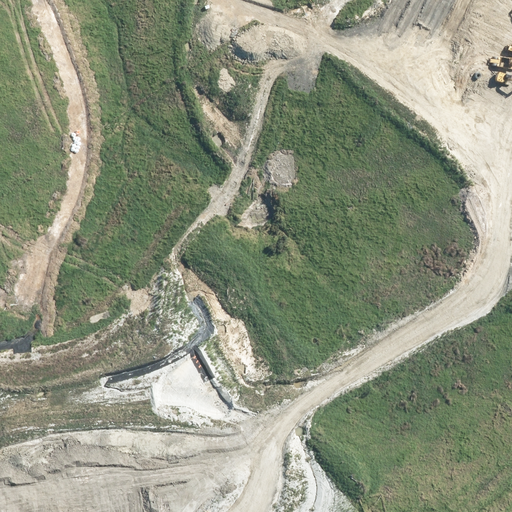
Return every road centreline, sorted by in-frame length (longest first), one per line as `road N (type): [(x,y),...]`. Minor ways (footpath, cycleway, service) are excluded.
road 1 (track): [(0,341),(125,330),(251,171),(289,84),(383,0)]
road 2 (unclassified): [(494,439),(436,378),(304,274),(230,226),(63,142)]
road 3 (trunk): [(511,142),(389,271),(262,386)]
road 4 (trunk): [(14,511),(85,475),(299,319)]
road 5 (trunk): [(44,372),(78,414),(119,424),(299,319)]
road 6 (trunk): [(299,319),(511,110)]
road 7 (trunk): [(262,386),(57,511)]
road 8 (trunk): [(44,372),(26,280),(29,244),(63,142)]
road 9 (trunk): [(262,386),(211,438),(128,491),(114,511)]
road 10 (trunk): [(0,499),(46,470),(55,448),(44,372)]
road 11 (trunk): [(494,439),(398,511)]
